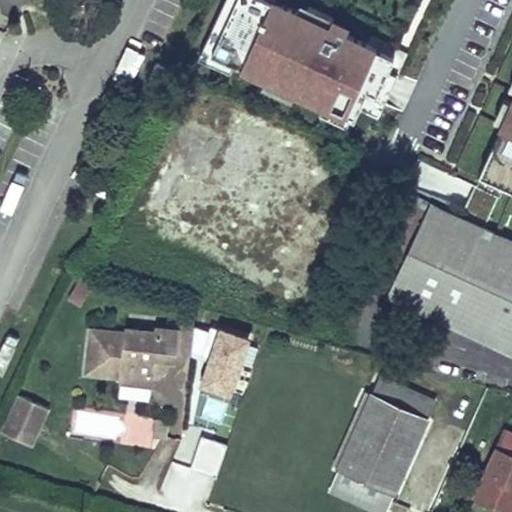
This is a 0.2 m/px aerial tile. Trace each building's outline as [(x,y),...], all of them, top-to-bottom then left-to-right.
[(0,0),(0,7),(1,14),(15,17),(18,12),(25,0),(0,0)] [(234,0),(206,60),(239,76),(243,67),(363,122),(367,112),(386,120),(416,57),(392,46),(388,54),(354,38),(357,31),(340,23),(336,30),(283,5),(285,0),(234,0)] [(511,88),(510,92),(511,92),(511,104),(506,102),(496,124),(505,128),(483,177),(484,178),(479,187),(502,197),(506,188),(511,190),(511,88)] [(511,239),(408,191),(370,272),(394,283),(387,298),(511,356),(511,239)] [(92,286),(79,278),(67,300),(79,307),(92,286)] [(208,359),(218,329),(210,326),(208,332),(200,356),(208,359)] [(124,332),(88,328),(83,377),(118,381),(118,386),(152,390),(153,380),(159,380),(164,377),(167,373),(168,366),(175,367),(180,330),(155,327),(154,332),(125,328),(124,332)] [(191,353),(200,356),(208,332),(193,327),(191,353)] [(230,397),(250,339),(218,328),(218,329),(208,359),(198,386),(230,397)] [(437,401),(380,376),(372,394),(370,393),(358,420),(357,420),(336,466),(339,467),(396,492),(397,493),(437,401)] [(50,407),(18,392),(1,430),(33,445),(50,407)] [(205,396),(200,418),(222,423),(227,402),(205,396)] [(511,428),(504,425),(473,493),(511,510),(511,428)] [(215,478),(227,445),(200,436),(189,469),(215,478)] [(328,490),(377,511),(386,511),(396,492),(339,467),(328,490)]
